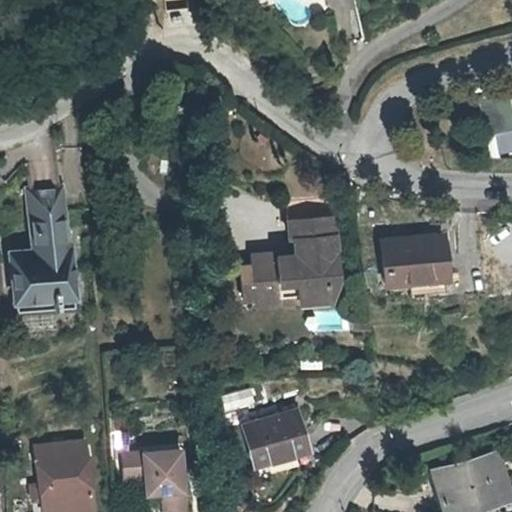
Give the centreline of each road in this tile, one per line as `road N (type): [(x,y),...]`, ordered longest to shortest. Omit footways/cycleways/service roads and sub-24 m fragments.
road 1 (residential): [(0,139),(56,116),(151,48),(187,46),(223,62),(320,142),(361,152)]
road 2 (residential): [(511,400),(372,445),(334,489),(326,511)]
road 3 (residential): [(361,152),(380,113),(407,86),(511,58)]
road 4 (residential): [(511,189),(416,183),(377,168),(361,152)]
